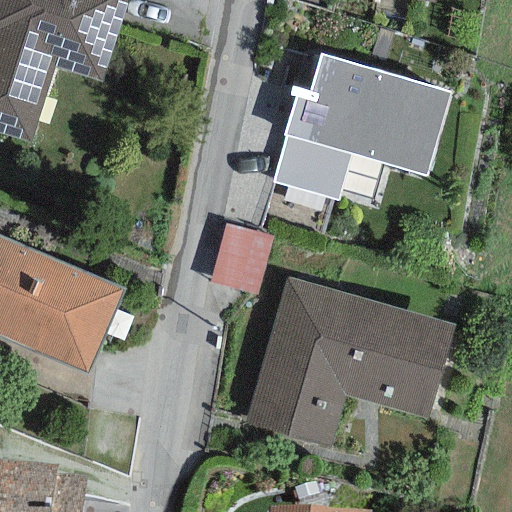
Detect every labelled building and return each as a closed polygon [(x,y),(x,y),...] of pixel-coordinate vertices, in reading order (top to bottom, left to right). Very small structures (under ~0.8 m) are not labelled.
[(0,0),(0,133),(29,143),(53,68),(101,83),(127,0),(0,0)] [(449,92),(320,55),(309,91),(296,87),(283,135),(287,136),(350,154),(425,175),(449,92)] [(336,201),(350,154),(287,136),(272,183),(336,201)] [(270,238),(224,225),(208,283),(256,294),(270,238)] [(125,288),(0,236),(0,340),(86,376),(125,288)] [(454,326),(287,277),(244,425),(328,450),(344,396),(427,420),(454,326)] [(57,464),(0,456),(0,511),(80,511),(86,477),(56,473),(57,464)]
